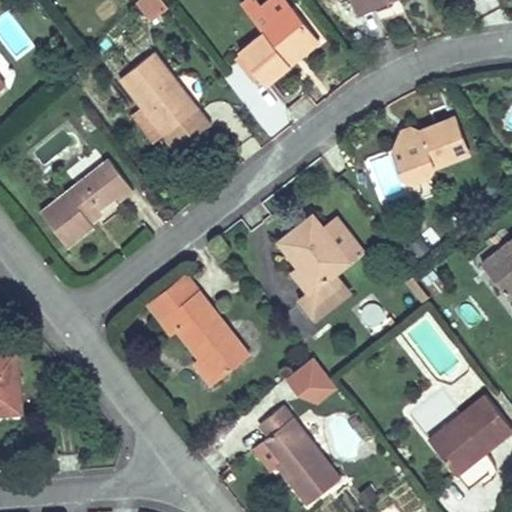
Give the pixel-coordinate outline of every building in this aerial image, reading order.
[(167,9),(160,0),(140,0),(136,4),(150,22),(167,9)] [(258,29),(289,5),(285,0),(266,0),(261,4),(257,0),(243,0),(238,4),(258,29)] [(350,0),(356,17),(387,6),(384,0),(350,0)] [(312,33),(289,5),(258,29),(262,34),(238,53),(265,88),(289,69),(281,58),(312,33)] [(312,33),(281,58),(289,69),(320,44),(312,33)] [(118,36),(82,63),(103,91),(123,117),(136,134),(172,105),(118,36)] [(123,117),(103,91),(93,99),(113,125),(123,117)] [(374,125),(379,131),(370,135),(378,165),(391,162),(405,167),(409,153),(446,145),(435,107),(398,117),(385,113),(374,125)] [(98,180),(74,147),(14,188),(38,224),(61,210),(56,202),(82,184),(85,188),(98,180)] [(324,225),(314,211),(275,241),(295,267),(289,272),(306,293),(308,297),(338,274),(367,252),(339,214),(324,225)] [(511,239),(482,262),(511,300),(511,298),(511,239)] [(114,300),(128,316),(170,284),(154,268),(114,300)] [(432,270),(421,278),(435,298),(447,289),(432,270)] [(354,295),(338,274),(308,297),(306,293),(296,300),(315,325),(354,295)] [(429,297),(414,277),(405,284),(420,304),(429,297)] [(170,284),(128,316),(139,331),(149,326),(187,372),(221,346),(170,284)] [(374,334),(389,326),(373,295),(357,304),(374,334)] [(22,356),(0,358),(0,415),(27,413),(22,356)] [(337,388),(313,357),(293,372),(284,379),(297,395),(317,403),(337,388)] [(511,432),(511,427),(484,393),(428,438),(458,476),(511,432)] [(277,468),(306,505),(341,478),(284,405),(255,426),(265,439),(251,450),(270,473),(277,468)]
